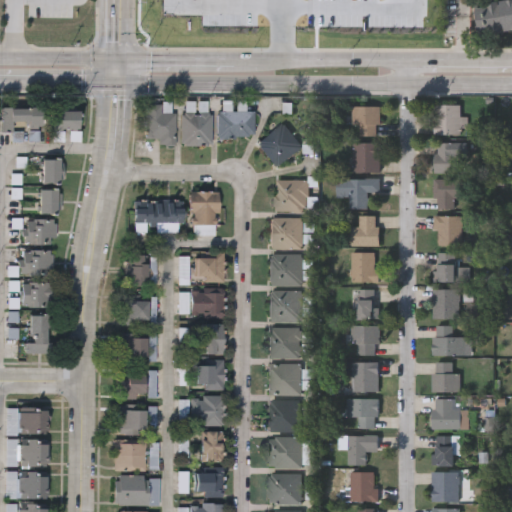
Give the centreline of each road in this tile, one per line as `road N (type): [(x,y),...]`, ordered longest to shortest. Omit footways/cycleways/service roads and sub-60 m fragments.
road 1 (residential): [(105,178),(207,175),(245,186),(243,511)]
road 2 (residential): [(405,511),(409,61)]
road 3 (residential): [(81,511),(81,311),(114,84)]
road 4 (secondary): [(114,84),(511,85)]
road 5 (secondary): [(409,61),(234,60)]
